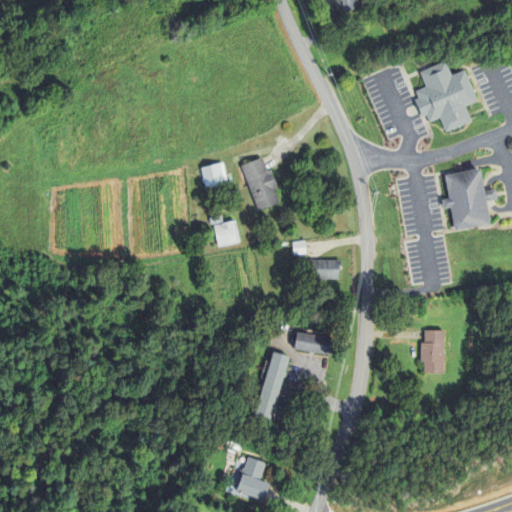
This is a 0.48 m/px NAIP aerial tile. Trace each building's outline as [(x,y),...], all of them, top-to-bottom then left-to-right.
[(339,14),(334,0),(358,0),(360,7),(339,14)] [(433,66),(422,71),(428,86),(417,90),(420,97),(417,99),(416,99),(423,116),(425,115),(428,114),(431,121),(441,117),(447,131),(473,120),(471,115),(470,113),(467,105),(480,99),(467,69),(454,74),(448,60),(433,66)] [(268,169),(268,171),(272,170),(279,187),(275,189),(280,203),(259,210),(242,164),(263,156),(268,169)] [(206,187),(228,183),(224,162),(202,167),(206,187)] [(493,223),(457,229),(453,207),(446,208),(446,207),(444,200),(444,199),(451,197),(447,174),(483,167),(485,175),(486,182),(487,190),(493,189),(497,188),(498,193),(498,195),(499,198),(496,199),(494,199),(489,200),(490,207),(491,214),(492,219),(493,223)] [(211,224),(224,221),(222,213),(209,216),(211,224)] [(219,246),(239,241),(234,220),(214,224),(219,246)] [(307,253),(294,254),(292,242),(306,240),(307,253)] [(415,246),(396,246),(396,281),(415,281),(415,246)] [(316,259),(341,260),(341,278),(312,278),(312,259),(316,259)] [(444,372),(444,329),(423,329),(423,341),(420,341),(420,353),(420,360),(423,360),(423,372),(444,372)] [(298,332),(295,348),(329,354),(332,355),(335,338),(298,332)] [(271,422),(270,426),(253,421),(275,351),(286,355),(292,357),(271,422)] [(262,477),(266,463),(249,457),(237,492),(256,498),(265,501),(271,484),(261,481),(262,477)]
